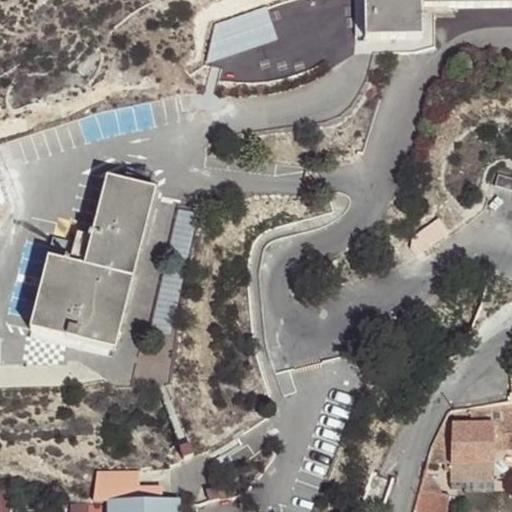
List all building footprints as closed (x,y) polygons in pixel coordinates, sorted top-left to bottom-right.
[(511,0),(366,0),(367,39),(423,38),(423,8),(511,6),(511,0)] [(511,177),(499,174),(495,187),(511,191),(511,177)] [(85,270),(70,266),(48,261),(31,334),(116,354),(155,194),(107,183),(85,270)] [(53,242),(48,261),(70,266),(75,247),(53,242)] [(418,386),(433,367),(418,357),(405,376),(418,386)] [(507,400),(503,402),(505,417),(511,416),(511,401),(508,401),(507,400)] [(490,402),(456,406),(456,424),(451,423),(452,462),(493,462),(493,454),(492,428),(491,423),(490,402)] [(503,402),(490,402),(491,423),(492,428),(505,427),(505,417),(503,402)] [(505,427),(492,428),(493,454),(508,453),(509,436),(511,436),(511,416),(505,417),(505,427)] [(430,448),(427,463),(452,462),(451,423),(441,424),(430,448)] [(493,462),(452,462),(452,478),(493,477),(493,462)] [(0,511),(12,511),(13,483),(0,483),(0,511)] [(180,511),(180,500),(163,500),(162,498),(159,494),(154,493),(149,496),(142,496),(136,493),(132,495),(129,500),(112,501),(113,506),(92,507),(91,511),(180,511)] [(418,493),(411,511),(449,511),(451,500),(418,493)]
